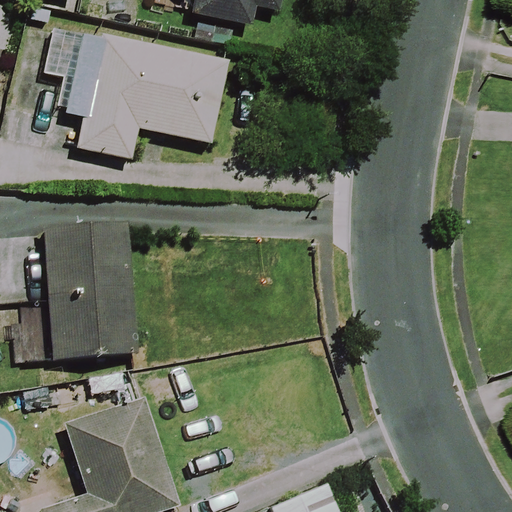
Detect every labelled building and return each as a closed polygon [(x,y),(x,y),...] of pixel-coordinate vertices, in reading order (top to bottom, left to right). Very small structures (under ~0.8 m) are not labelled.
[(16,0),(60,10),(62,0),(16,0)] [(272,0),(149,0),(147,12),(244,33),(249,10),(269,15),(272,0)] [(218,66),(25,32),(17,75),(56,82),(50,118),(76,122),(70,155),(124,165),(129,136),(203,150),(218,66)] [(137,353),(129,223),(47,228),(55,359),(137,353)] [(170,511),(180,509),(145,397),(65,422),(87,493),(41,507),(42,511),(170,511)] [(321,484),(262,508),(264,511),(331,511),(331,509),(321,484)]
